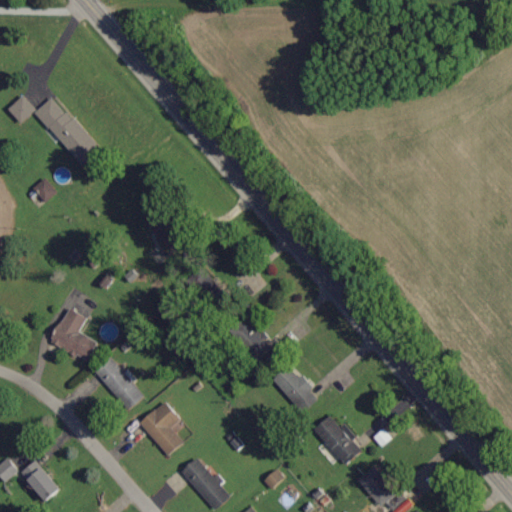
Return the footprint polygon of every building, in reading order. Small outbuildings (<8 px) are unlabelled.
[(39,109),(26,95),(11,109),(23,123),(39,109)] [(38,111),(84,165),(102,150),(56,96),(38,111)] [(36,188),(48,203),(60,193),(48,178),(36,188)] [(149,223),(173,253),(188,241),(164,210),(149,223)] [(53,341),(90,363),(101,343),(82,332),(90,318),(72,308),(53,341)] [(99,374),(132,410),(147,396),(135,383),(137,381),(116,358),(99,374)] [(306,398),(315,391),(293,365),(276,379),(305,412),(313,406),(306,398)] [(184,419),(167,401),(142,424),(172,456),(187,442),(174,428),(184,419)] [(343,427),(333,418),(318,435),(350,464),(366,446),(344,426),(343,427)] [(0,466),(0,475),(6,483),(21,471),(10,458),(0,466)] [(185,472),(217,510),(233,497),(200,458),(185,472)] [(48,503),(63,491),(41,460),(25,471),(48,503)] [(360,481),(384,507),(400,492),(376,466),(360,481)]
